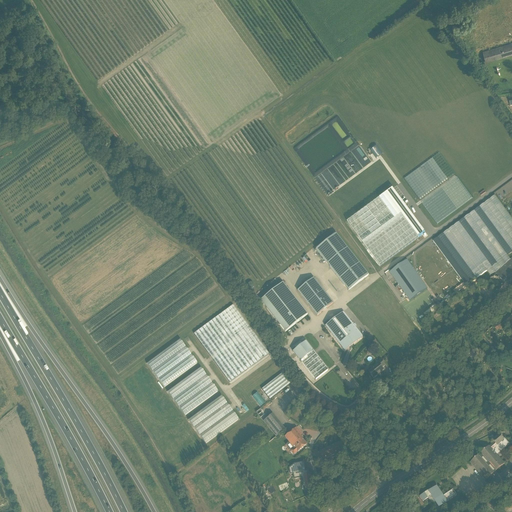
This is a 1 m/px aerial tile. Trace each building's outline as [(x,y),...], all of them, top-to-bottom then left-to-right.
[(511,42),(510,43),(483,51),(485,57),(486,62),(511,54),(511,42)] [(348,223),(380,267),(425,233),(393,190),(348,223)] [(495,196),(433,242),(466,287),(487,271),(490,276),(496,273),(511,260),(508,256),(511,253),(511,218),(496,197),(495,196)] [(336,234),(316,250),(348,291),(368,276),(336,234)] [(511,259),(511,260),(496,273),(495,274),(505,285),(511,278),(511,259)] [(427,289),(407,261),(389,273),(410,302),(427,289)] [(297,291),(317,316),(332,304),(312,279),(297,291)] [(260,301),(285,333),(307,315),(282,283),(260,301)] [(504,293),(496,302),(500,306),(509,298),(504,293)] [(194,334),(229,383),(268,354),(233,306),(194,334)] [(434,311),(432,308),(424,314),(426,317),(434,311)] [(345,351),(363,337),(362,337),(354,326),(343,312),(325,326),(345,351)] [(507,323),(511,320),(508,315),(499,322),(504,327),(508,324),(507,323)] [(180,340),(147,364),(153,372),(158,380),(164,388),(197,363),(180,340)] [(305,342),(302,345),(300,342),(294,347),(296,349),(293,352),(315,380),(328,370),(305,342)] [(369,372),(374,378),(384,370),(382,368),(385,365),(381,361),(377,364),(378,365),(369,372)] [(167,392),(173,401),(179,408),(185,416),(218,391),(200,368),(167,392)] [(261,390),(269,400),(291,383),(283,373),(261,390)] [(258,392),(252,397),(260,407),(265,403),(258,392)] [(221,396),(188,421),(194,428),(199,436),(205,444),(238,420),(221,396)] [(276,438),(281,433),(283,436),(289,431),(287,428),(284,430),(272,415),(263,422),(276,438)] [(297,452),(297,453),(307,445),(300,437),(302,436),(296,428),(285,437),(294,448),(290,451),(294,455),(297,452)] [(488,479),(492,475),(494,474),(497,471),(505,464),(496,455),(505,447),(501,443),(504,440),(500,435),(493,441),(494,442),(492,444),(489,447),(481,454),(482,455),(479,458),(478,456),(470,463),(486,481),(488,479)] [(341,442),(336,444),(340,452),(345,450),(341,442)] [(336,444),(331,447),(334,455),(340,452),(336,444)] [(334,455),(331,447),(325,449),(329,457),(334,455)] [(325,449),(320,452),(324,460),(329,457),(325,449)] [(324,460),(320,452),(318,453),(317,450),(313,452),(319,463),(324,460)] [(304,463),(297,465),(290,470),(291,475),(294,474),(294,479),(302,478),(303,486),(307,485),(307,490),(313,489),(311,475),(309,476),(308,471),(306,472),(304,463)] [(432,489),(420,497),(423,502),(434,495),(441,506),(457,495),(453,490),(443,497),(437,488),(433,490),(432,489)]
